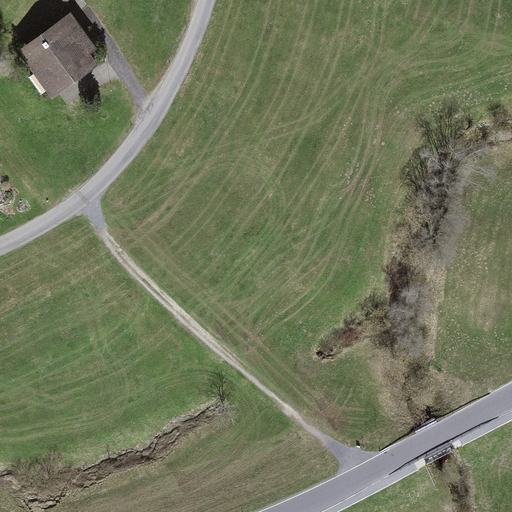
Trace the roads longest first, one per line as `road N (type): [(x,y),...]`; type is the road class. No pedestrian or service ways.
road 1 (residential): [(208,0),(174,91),(132,152),(53,222),(0,245)]
road 2 (unclassified): [(287,511),(511,399)]
